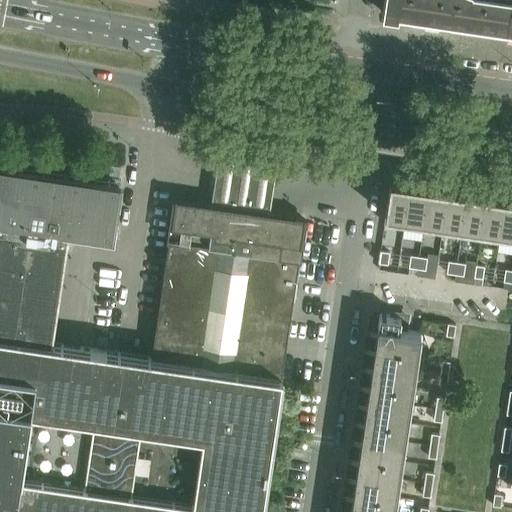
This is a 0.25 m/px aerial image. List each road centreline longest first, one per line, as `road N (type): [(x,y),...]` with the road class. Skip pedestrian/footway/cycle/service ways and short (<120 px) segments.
road 1 (residential): [(310,511),(369,125)]
road 2 (secondary): [(0,56),(369,125)]
road 3 (secondary): [(348,70),(0,16)]
road 4 (secondary): [(369,125),(511,146)]
road 5 (secondary): [(511,94),(377,74)]
